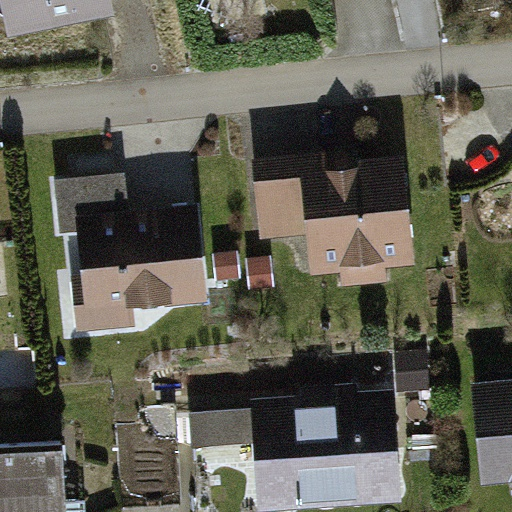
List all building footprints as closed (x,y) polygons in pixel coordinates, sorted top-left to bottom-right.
[(123,0),(13,0),(19,28),(125,6),(123,0)] [(347,145),(262,153),(269,229),(316,225),(320,275),(430,266),(420,154),(348,161),(347,145)] [(210,199),(87,213),(99,321),(150,315),(147,295),(221,286),(210,199)] [(511,376),(484,379),(495,478),(511,476),(511,376)] [(399,380),(256,394),(257,403),(260,445),(266,511),(272,511),(410,499),(399,380)] [(260,445),(257,403),(193,408),(196,450),(260,445)] [(91,511),(87,440),(0,445),(0,511),(91,511)]
